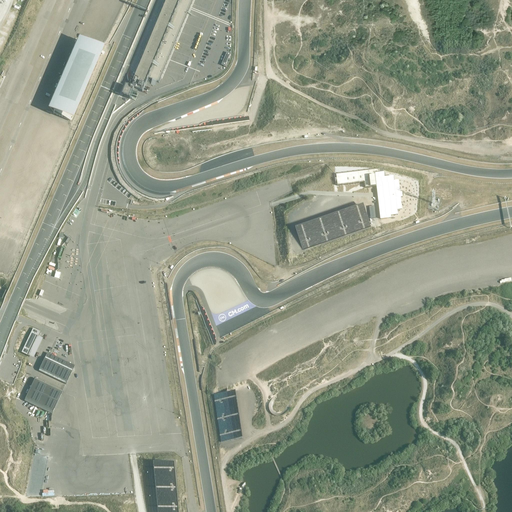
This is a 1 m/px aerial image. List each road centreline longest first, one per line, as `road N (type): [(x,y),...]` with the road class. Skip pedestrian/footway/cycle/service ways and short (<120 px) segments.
road 1 (track): [(229,511),(226,458),(284,423),(312,389),(387,355),(461,306),(483,302),(511,315)]
road 2 (track): [(511,148),(493,152),(386,134),(286,85),(268,63),(265,0)]
road 3 (track): [(387,355),(417,366),(425,379),(421,421),(456,445),(484,511)]
road 4 (unknown): [(511,208),(360,254)]
road 5 (unknown): [(360,145),(511,172)]
